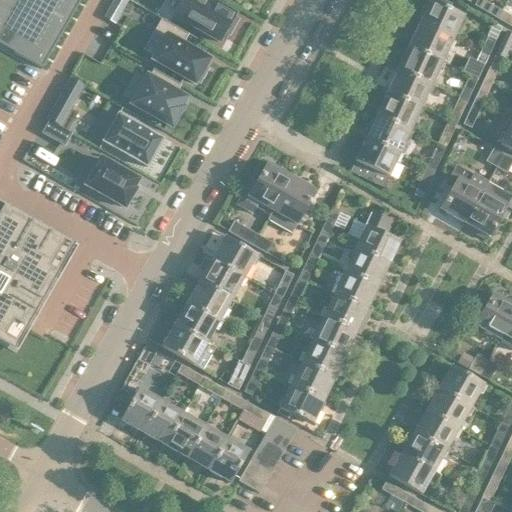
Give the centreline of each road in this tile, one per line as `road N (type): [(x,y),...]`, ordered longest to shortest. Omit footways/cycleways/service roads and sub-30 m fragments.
road 1 (residential): [(152,275),(311,0)]
road 2 (residential): [(39,471),(152,275)]
road 3 (residential): [(99,0),(0,179)]
road 4 (residential): [(0,183),(152,275)]
